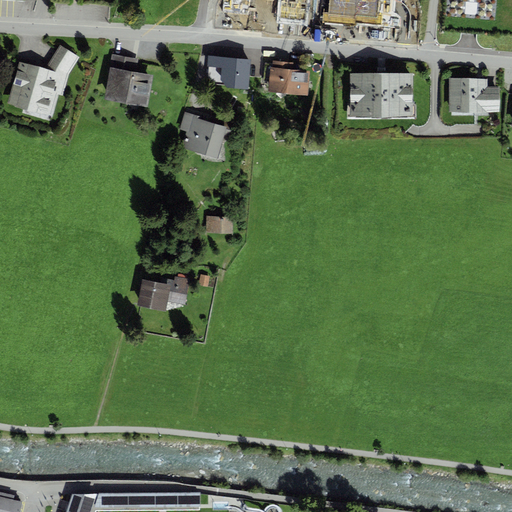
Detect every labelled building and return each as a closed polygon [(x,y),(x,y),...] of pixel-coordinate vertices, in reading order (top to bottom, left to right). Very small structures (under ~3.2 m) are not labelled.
[(249,0),(223,0),(223,12),(249,13),(249,0)] [(309,0),(278,0),(277,23),(307,25),(309,0)] [(379,0),(329,0),(328,15),(355,17),(356,15),(377,17),(379,0)] [(46,69),(18,61),(6,104),(52,116),(58,94),(63,96),(68,74),(79,57),(60,45),(47,64),(46,69)] [(137,59),(112,55),(104,100),(148,107),(153,75),(135,72),(137,59)] [(251,59),(208,56),(207,67),(221,68),(221,80),(227,88),(248,90),(251,59)] [(273,63),(264,62),(263,81),(269,82),(268,91),(308,95),(310,70),(292,69),(293,62),(273,61),(273,63)] [(413,72),(350,72),(350,115),(413,115),(413,72)] [(487,79),(450,79),(449,111),(499,112),(499,86),(487,86),(487,79)] [(198,115),(185,111),(179,129),(186,131),(182,146),(217,157),(224,134),(228,135),(231,122),(210,116),(209,121),(197,118),(198,115)] [(232,217),(206,216),(206,233),(232,233),(232,217)] [(209,276),(200,275),(198,285),(207,287),(209,276)] [(161,277),(160,283),(142,279),(137,305),(165,310),(167,301),(184,304),(188,280),(187,280),(188,278),(178,276),(178,278),(175,280),(161,277)] [(64,511),(89,511),(97,490),(72,489),(64,511)] [(95,503),(200,503),(200,490),(99,490),(95,503)] [(0,511),(18,511),(21,501),(14,499),(0,496),(0,511)]
